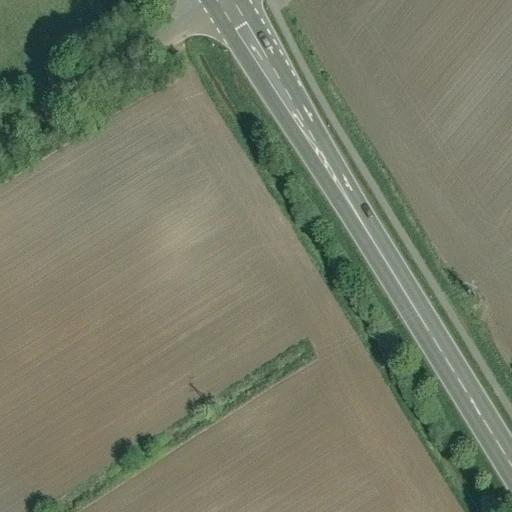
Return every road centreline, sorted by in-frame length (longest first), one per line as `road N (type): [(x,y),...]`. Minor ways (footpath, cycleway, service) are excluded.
road 1 (primary): [(229,0),(511,470)]
road 2 (residential): [(0,153),(226,0)]
